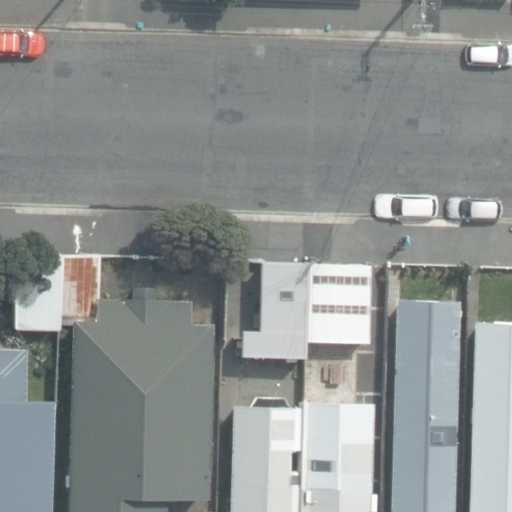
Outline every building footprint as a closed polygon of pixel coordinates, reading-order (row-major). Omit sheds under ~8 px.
[(16,326),(58,328),(58,326),(59,313),(93,315),(97,315),(98,295),(100,256),(19,252),(16,326)] [(307,341),(307,264),(256,263),(254,340),(307,341)] [(357,265),(307,264),(307,341),(355,343),(357,265)] [(64,511),(165,511),(166,495),(205,496),(211,322),(189,321),(190,299),(155,297),(155,286),(131,285),(130,296),(99,295),(97,320),(71,319),(64,511)] [(387,511),(451,511),(458,300),(394,298),(387,511)] [(511,511),(511,319),(471,319),(466,511),(511,511)] [(0,511),(46,511),(49,398),(23,398),(24,346),(0,345),(0,511)] [(298,511),(302,406),(289,406),(289,397),(257,396),(250,404),(233,404),(230,511),(298,511)] [(302,406),(298,511),(368,511),(368,509),(378,509),(378,494),(369,494),(371,431),(367,431),(367,404),(303,402),(303,406),(302,406)]
